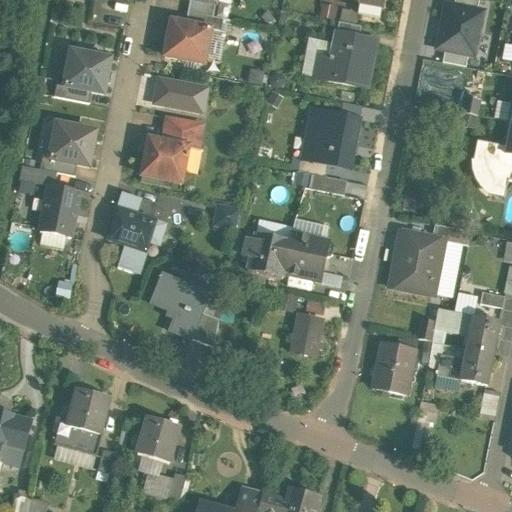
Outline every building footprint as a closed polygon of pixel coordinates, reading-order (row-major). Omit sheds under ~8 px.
[(479,0),(454,0),(453,8),(478,13),(480,0),(479,0)] [(215,7),(190,2),(187,14),(213,19),(215,7)] [(483,14),(478,13),(453,8),(445,7),(437,51),(444,52),(468,57),(475,58),(483,14)] [(213,19),(187,14),(185,26),(211,31),(210,32),(220,34),(223,21),(213,19)] [(185,26),(171,23),(164,59),(204,66),(210,32),(211,31),(185,26)] [(361,29),(338,25),(336,36),(359,41),(361,29)] [(359,41),(336,36),(331,59),(320,57),(315,80),(366,91),(375,46),(358,42),(359,41)] [(468,57),(444,52),(441,65),(466,69),(468,57)] [(71,53),(64,89),(92,95),(103,97),(110,61),(71,53)] [(483,86),(466,82),(462,99),(465,100),(466,99),(479,102),(483,86)] [(202,115),(206,91),(159,83),(155,106),(202,115)] [(56,87),(54,99),(89,106),(92,95),(64,89),(56,87)] [(479,102),(466,99),(465,100),(462,114),(476,117),(479,102)] [(360,121),(319,113),(309,163),(309,164),(327,168),(348,172),(353,147),(355,147),(360,121)] [(197,126),(172,121),(170,133),(195,138),(197,126)] [(50,162),(77,167),(89,169),(96,134),(57,126),(50,162)] [(195,138),(170,133),(168,145),(188,149),(193,149),(195,138)] [(168,145),(149,141),(142,178),(181,186),(188,149),(168,145)] [(506,149),(482,144),(478,165),(484,166),(485,167),(486,171),(487,175),(490,181),(488,191),(505,195),(508,182),(511,183),(511,158),(505,157),(506,149)] [(42,160),(39,172),(57,175),(75,179),(77,167),(50,162),(42,160)] [(327,168),(309,164),(309,163),(301,161),(299,174),(311,177),(325,179),(327,168)] [(39,172),(22,168),(19,182),(49,188),(54,189),(57,175),(39,172)] [(325,179),(311,177),(308,191),(343,198),(346,184),(325,179)] [(54,189),(49,188),(40,236),(71,241),(80,194),(54,189)] [(135,201),(123,197),(109,242),(125,247),(143,253),(145,254),(151,233),(162,236),(165,227),(131,216),(135,201)] [(240,207),(220,204),(220,208),(218,208),(214,227),(235,232),(240,207)] [(311,225),(310,236),(325,237),(325,226),(311,225)] [(470,234),(435,227),(432,240),(444,243),(467,248),(470,234)] [(432,240),(400,234),(390,289),(433,298),(444,243),(432,240)] [(290,244),(256,236),(255,243),(246,241),(242,259),(250,261),(248,273),(281,281),(283,275),(290,244)] [(331,246),(291,237),(290,244),(283,275),(318,283),(323,259),(328,260),(332,257),(334,250),(331,246)] [(143,253),(125,247),(124,250),(123,250),(117,270),(132,275),(132,274),(136,276),(143,253)] [(209,295),(162,276),(150,306),(176,316),(169,333),(190,342),(190,341),(201,315),(209,295)] [(504,299),(482,295),(480,306),(501,311),(504,299)] [(473,319),(438,312),(435,324),(433,332),(469,339),(473,319)] [(218,322),(201,315),(190,341),(213,350),(218,322)] [(322,322),(298,317),(291,355),(315,359),(322,322)] [(499,324),(473,319),(469,339),(466,351),(492,356),(499,324)] [(421,321),(417,341),(431,344),(433,332),(435,324),(421,321)] [(432,344),(427,369),(438,371),(440,357),(442,346),(432,344)] [(416,353),(381,346),(373,390),(407,397),(416,353)] [(492,356),(466,351),(464,362),(460,383),(486,388),(492,356)] [(464,362),(440,357),(438,371),(437,378),(460,383),(464,362)] [(109,402),(77,393),(68,429),(67,430),(99,438),(99,437),(109,402)] [(12,417),(0,414),(0,457),(2,448),(23,453),(31,424),(12,419),(12,417)] [(179,430),(148,421),(137,457),(168,467),(179,430)] [(99,438),(67,430),(68,429),(60,427),(54,448),(95,459),(101,438),(99,437),(99,438)] [(113,457),(103,454),(97,474),(108,477),(113,457)] [(172,483),(147,476),(142,494),(167,501),(172,483)] [(172,483),(167,501),(178,505),(185,480),(174,477),(172,483)] [(259,511),(262,497),(241,491),(234,511),(259,511)] [(317,511),(321,500),(289,491),(286,502),(283,511),(317,511)] [(283,511),(286,502),(262,497),(259,511),(283,511)] [(29,511),(31,503),(15,500),(12,511),(29,511)] [(42,511),(43,505),(31,503),(29,511),(42,511)]
